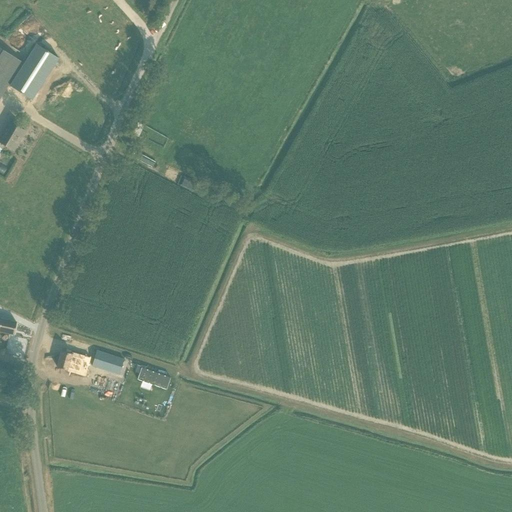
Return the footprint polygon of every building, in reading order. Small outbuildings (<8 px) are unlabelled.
[(58,58),(36,44),(10,85),(32,99),(58,58)] [(0,97),(23,62),(0,48),(0,97)] [(25,131),(16,126),(9,122),(0,137),(0,142),(4,144),(12,149),(20,137),(21,138),(25,131)] [(195,193),(199,178),(174,172),(172,182),(182,184),(181,189),(195,193)] [(0,331),(13,334),(16,322),(0,318),(0,331)] [(57,367),(66,369),(68,370),(70,362),(81,365),(84,357),(71,353),(61,351),(57,367)] [(92,365),(118,374),(123,360),(97,351),(92,365)] [(129,364),(126,376),(154,384),(158,373),(129,364)]
